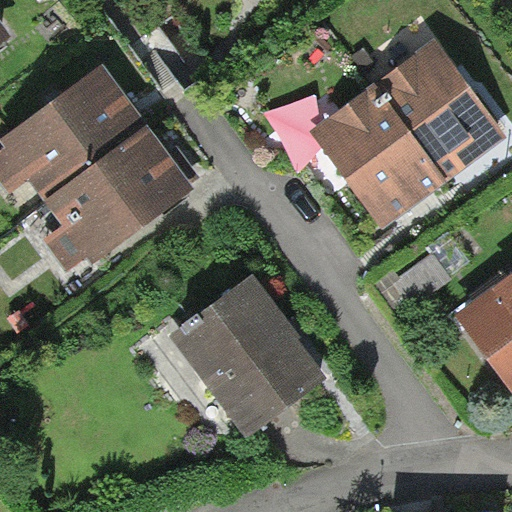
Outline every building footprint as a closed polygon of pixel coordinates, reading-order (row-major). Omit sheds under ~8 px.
[(0,23),(0,47),(11,39),(0,23)] [(436,43),(375,87),(446,185),(464,172),(507,140),(436,43)] [(46,205),(148,130),(134,110),(105,70),(1,144),(6,151),(0,154),(0,186),(8,197),(29,182),(46,205)] [(446,185),(375,87),(310,135),(381,232),(429,197),(446,185)] [(161,147),(148,130),(46,205),(64,229),(45,243),(68,274),(87,261),(93,269),(195,193),(161,147)] [(511,275),(455,317),(511,396),(511,275)] [(328,381),(252,279),(172,338),(248,440),(328,381)]
